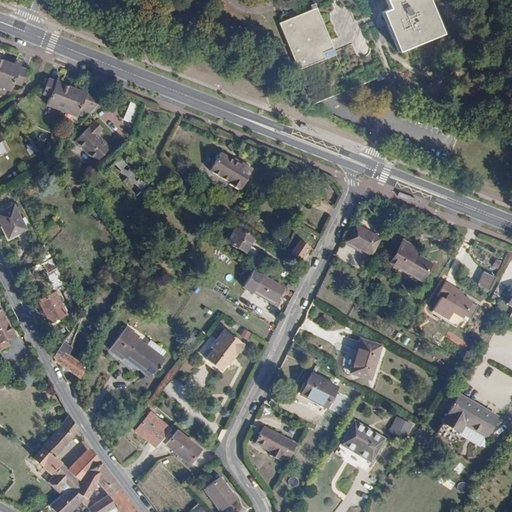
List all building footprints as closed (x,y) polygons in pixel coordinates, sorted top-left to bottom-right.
[(310,98),(312,104),(377,78),(384,76),(387,74),(357,0),(332,0),(320,5),(320,6),(317,8),(333,49),(323,53),(326,59),(297,70),(308,98),(310,98)] [(385,0),(394,22),(387,25),(398,52),(443,34),(428,0),(385,0)] [(333,49),(317,8),(312,10),(278,23),(297,70),(326,59),(323,53),(333,49)] [(24,73),(26,69),(18,66),(13,64),(4,60),(0,68),(0,85),(9,89),(12,81),(20,84),(24,73)] [(54,80),(47,78),(45,82),(40,93),(49,96),(46,104),(60,110),(70,87),(60,83),(54,80)] [(89,112),(100,99),(84,93),(79,90),(70,87),(60,110),(75,116),(79,108),(89,112)] [(129,103),(123,118),(130,121),(136,106),(129,103)] [(157,156),(168,135),(141,121),(132,137),(150,146),(149,149),(148,150),(157,156)] [(86,127),(71,141),(91,163),(106,149),(86,127)] [(150,146),(132,137),(131,139),(149,149),(150,146)] [(240,165),(219,154),(210,171),(231,183),(230,185),(239,190),(240,188),(241,189),(252,169),(242,163),(240,165)] [(119,157),(113,162),(122,170),(127,164),(119,157)] [(0,212),(0,229),(3,235),(21,226),(11,207),(0,212)] [(354,225),(346,240),(370,252),(377,237),(354,225)] [(21,226),(3,235),(6,240),(23,230),(21,226)] [(247,254),(254,241),(235,231),(228,243),(247,254)] [(404,241),(403,243),(418,251),(419,250),(404,241)] [(418,251),(403,243),(392,262),(422,280),(432,264),(415,254),(418,251)] [(55,268),(50,259),(40,264),(46,274),(55,268)] [(55,268),(46,274),(53,286),(63,281),(55,268)] [(254,272),(245,288),(278,306),(280,302),(278,302),(285,288),(254,272)] [(451,291),(453,288),(447,284),(438,298),(441,300),(434,313),(459,327),(472,303),(462,298),(451,291)] [(464,295),(453,288),(451,291),(462,298),(464,295)] [(54,292),(37,301),(48,322),(65,313),(54,292)] [(0,312),(0,348),(8,345),(6,339),(13,336),(0,312)] [(115,355),(131,330),(125,326),(107,349),(115,355)] [(231,357),(241,344),(221,329),(206,347),(209,349),(201,359),(216,371),(222,364),(228,357),(231,357)] [(138,336),(131,330),(115,355),(133,370),(136,365),(149,375),(154,369),(156,370),(159,365),(158,364),(162,358),(160,356),(152,350),(145,345),(136,338),(138,336)] [(152,350),(156,345),(149,340),(145,345),(152,350)] [(61,341),(51,356),(55,364),(56,363),(63,352),(67,346),(61,341)] [(371,380),(381,348),(363,342),(353,373),(371,380)] [(152,350),(160,356),(164,351),(156,345),(152,350)] [(63,352),(56,363),(66,370),(73,359),(63,352)] [(231,357),(228,357),(222,364),(224,365),(231,357)] [(66,370),(78,378),(84,367),(73,359),(66,370)] [(336,387),(314,376),(304,396),(325,408),(336,387)] [(495,417),(455,395),(440,422),(457,431),(461,423),(484,436),(495,417)] [(132,431),(152,447),(167,428),(147,413),(132,431)] [(49,478),(63,492),(68,488),(78,480),(67,469),(54,456),(78,430),(67,414),(55,431),(52,435),(39,447),(41,449),(32,458),(49,473),(52,471),(54,473),(49,478)] [(410,425),(396,417),(389,431),(402,438),(410,425)] [(382,438),(351,420),(337,444),(367,463),(382,438)] [(285,462),(294,445),(261,428),(252,444),(268,452),(266,455),(276,461),(278,458),(285,462)] [(173,430),(162,444),(185,463),(196,449),(173,430)] [(101,462),(92,450),(86,449),(81,455),(90,468),(101,462)] [(67,469),(78,480),(86,470),(90,468),(81,455),(67,469)] [(79,501),(84,506),(87,509),(93,504),(87,495),(96,482),(103,489),(114,481),(101,462),(90,468),(86,470),(75,493),(82,497),(79,501)] [(78,480),(68,488),(75,493),(86,470),(78,480)] [(218,476),(202,489),(218,511),(234,498),(218,476)] [(117,486),(114,481),(103,489),(106,494),(117,486)] [(87,509),(89,511),(137,511),(117,486),(106,494),(93,504),(87,509)] [(46,505),(55,511),(68,511),(77,503),(82,509),(84,506),(79,501),(82,497),(75,493),(68,488),(63,492),(46,505)]
